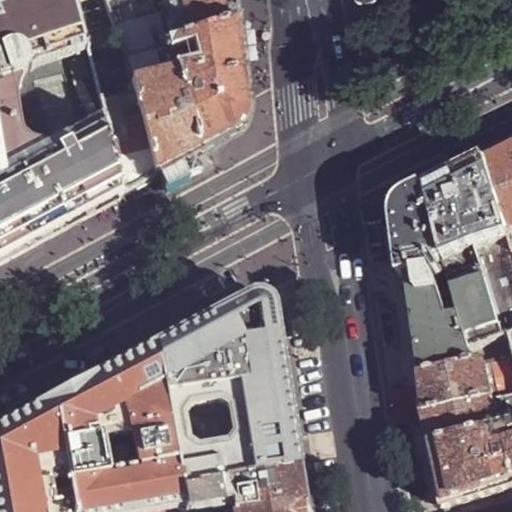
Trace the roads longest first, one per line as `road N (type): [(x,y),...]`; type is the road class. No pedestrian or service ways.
road 1 (secondary): [(387,511),(344,165)]
road 2 (residential): [(0,349),(305,187)]
road 3 (secondary): [(305,187),(342,475),(366,511)]
road 4 (tertiary): [(344,165),(511,78)]
road 5 (secondary): [(289,0),(305,187)]
road 6 (secondary): [(344,165),(331,26),(321,0)]
